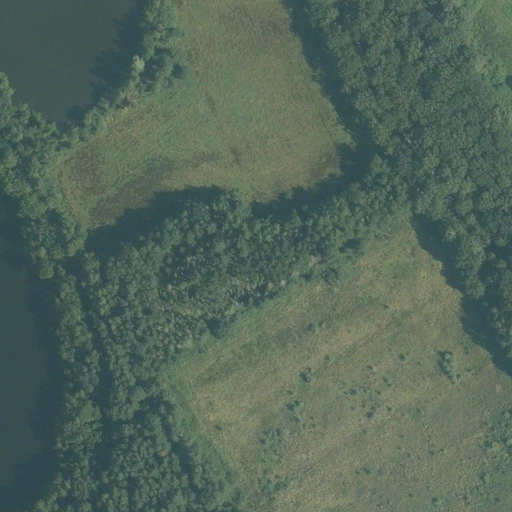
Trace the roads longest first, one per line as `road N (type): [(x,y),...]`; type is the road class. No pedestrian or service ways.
road 1 (track): [(0,135),(57,236),(98,355),(102,474),(77,511)]
road 2 (track): [(511,328),(361,113),(313,0)]
